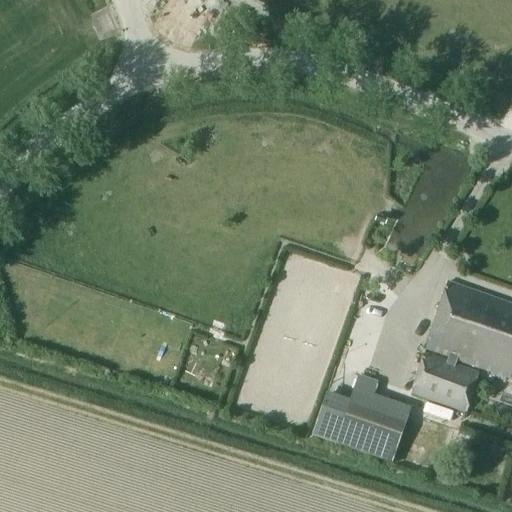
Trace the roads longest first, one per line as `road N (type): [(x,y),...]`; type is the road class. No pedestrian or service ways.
road 1 (tertiary): [(511,141),(302,62),(227,59),(150,74)]
road 2 (tertiary): [(0,185),(67,120),(150,74)]
